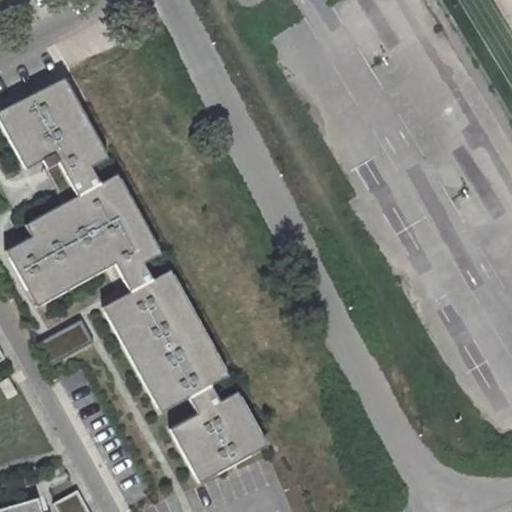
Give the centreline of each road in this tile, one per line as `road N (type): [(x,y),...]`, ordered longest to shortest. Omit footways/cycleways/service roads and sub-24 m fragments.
road 1 (residential): [(379,0),(511,214)]
road 2 (residential): [(0,315),(113,511)]
